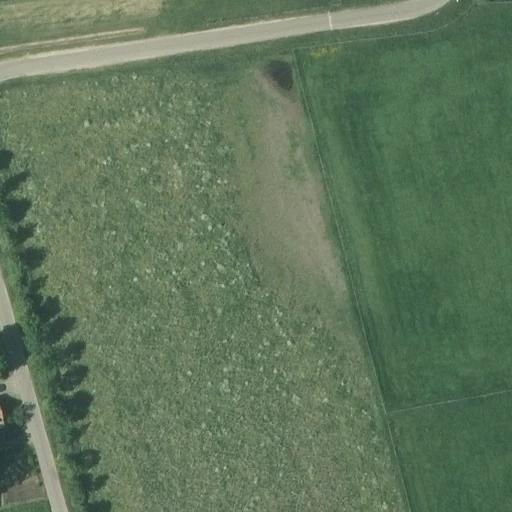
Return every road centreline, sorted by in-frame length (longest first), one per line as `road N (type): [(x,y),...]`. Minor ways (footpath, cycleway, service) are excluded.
road 1 (unclassified): [(438,0),(410,12),(0,74)]
road 2 (unclassified): [(0,290),(62,511)]
